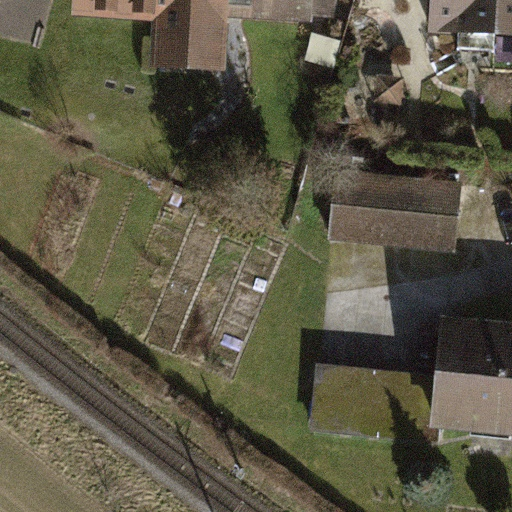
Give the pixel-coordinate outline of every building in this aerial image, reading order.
[(223,71),(227,13),(227,0),(71,0),(70,19),(155,25),(152,66),(223,71)] [(340,0),(227,0),(227,13),(340,21),(340,0)] [(511,0),(432,0),(431,29),(511,34),(511,0)] [(369,74),(365,101),(391,105),(395,78),(369,74)] [(464,181),(337,167),(329,240),(456,254),(464,181)] [(434,373),(318,364),(311,431),(442,446),(442,432),(511,437),(511,322),(442,315),(434,373)]
